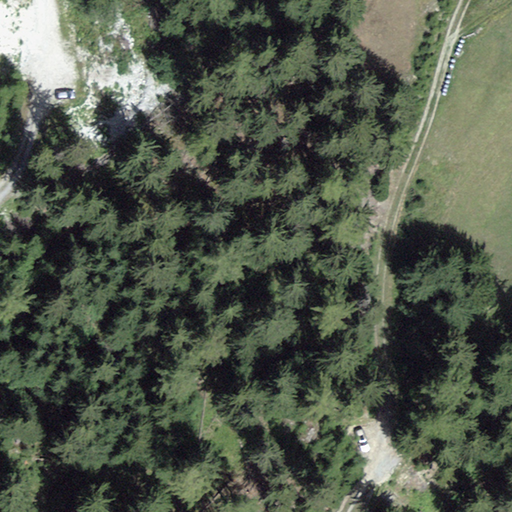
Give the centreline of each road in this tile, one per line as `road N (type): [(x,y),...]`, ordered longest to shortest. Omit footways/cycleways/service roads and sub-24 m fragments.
road 1 (track): [(345,511),(367,479),(380,403),(380,258),(470,0)]
road 2 (track): [(0,191),(29,159),(37,0)]
